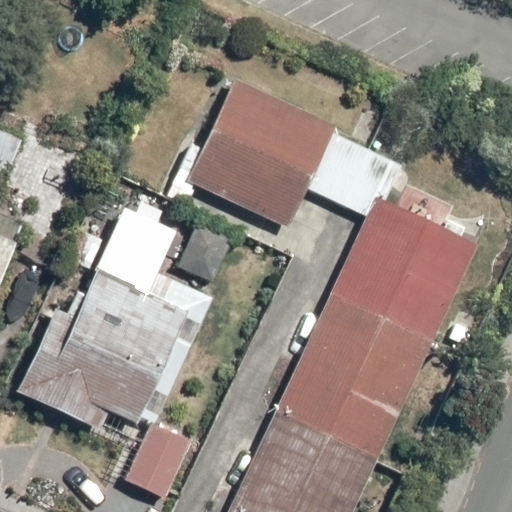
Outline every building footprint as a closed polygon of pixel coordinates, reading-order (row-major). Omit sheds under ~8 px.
[(355,511),(483,244),(393,201),(411,161),(333,124),(335,120),(241,75),(209,144),(192,136),(166,191),(188,202),(196,185),(284,226),(290,215),(303,187),(370,217),(229,511),(355,511)] [(28,138),(0,127),(0,190),(8,194),(28,138)] [(75,162),(42,150),(28,190),(62,201),(75,162)] [(61,304),(21,388),(133,442),(180,343),(189,348),(213,297),(157,271),(178,227),(130,204),(79,312),(61,304)] [(0,283),(28,227),(0,213),(0,283)] [(193,438),(153,420),(128,476),(168,494),(193,438)]
